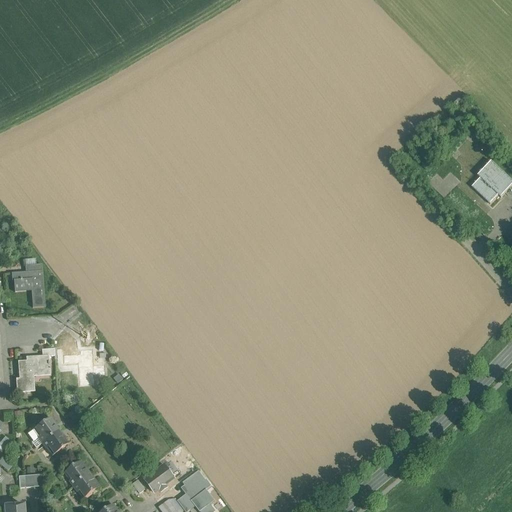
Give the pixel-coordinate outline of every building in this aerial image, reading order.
[(511,186),(511,181),(491,162),(478,177),(480,179),(472,188),(490,205),(498,196),(501,199),(511,186)] [(42,272),(11,274),(11,275),(13,275),(15,293),(15,291),(33,289),(34,308),(33,308),(45,307),(42,272)] [(76,341),(68,342),(68,347),(68,351),(77,350),(76,341)] [(68,351),(68,347),(61,348),(63,364),(78,363),(79,387),(94,386),(92,350),(77,350),(68,351)] [(30,374),(33,374),(49,373),(49,365),(50,365),(49,363),(48,363),(48,357),(48,356),(42,357),(29,358),(29,361),(30,374)] [(30,374),(29,361),(18,362),(19,380),(16,380),(17,394),(34,392),(33,378),(34,377),(33,374),(30,374)] [(49,418),(32,430),(33,431),(27,434),(33,442),(38,438),(42,444),(59,432),(49,418)] [(59,432),(42,444),(52,457),(68,445),(59,432)] [(81,462),(65,474),(74,487),(90,475),(81,462)] [(165,466),(145,480),(154,493),(174,479),(165,466)] [(90,475),(74,487),(84,500),(100,488),(90,475)] [(195,482),(192,478),(184,485),(188,489),(184,492),(192,502),(211,487),(206,481),(204,482),(201,478),(195,482)] [(145,490),(138,481),(133,485),(140,494),(145,490)] [(176,486),(169,491),(183,511),(191,505),(176,486)] [(211,487),(192,502),(196,508),(206,500),(208,502),(216,496),(211,489),(211,488),(211,487)] [(176,511),(168,501),(159,508),(161,511),(176,511)]
